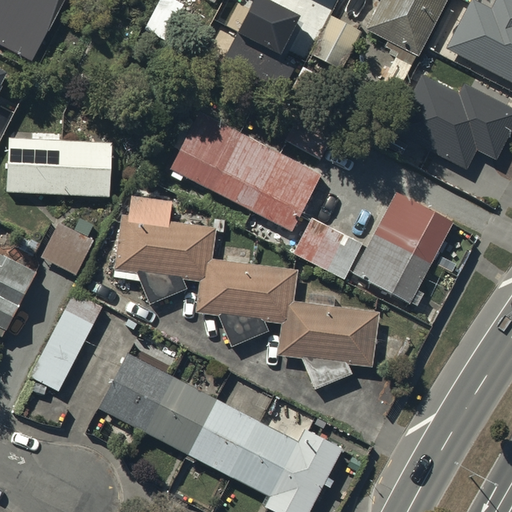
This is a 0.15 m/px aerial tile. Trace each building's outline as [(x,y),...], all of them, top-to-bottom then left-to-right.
[(0,0),(0,35),(32,51),(57,0),(0,0)] [(183,8),(166,0),(164,0),(147,34),(166,43),(183,8)] [(299,19),(261,0),(258,0),(224,65),(283,95),(298,64),(280,55),(299,19)] [(446,0),(378,0),(386,4),(370,34),(391,45),(388,51),(401,58),(399,62),(412,68),(446,0)] [(451,53),(511,84),(511,5),(505,2),(496,19),(474,8),(451,53)] [(361,37),(333,22),(314,58),(341,73),(361,37)] [(511,121),(511,114),(466,91),(461,101),(422,81),(394,136),(465,173),(478,149),(494,157),(511,121)] [(172,174),(212,195),(242,138),(202,117),(172,174)] [(212,195),(252,215),(282,158),(242,138),(212,195)] [(61,147),(12,144),(10,196),(58,199),(61,147)] [(110,149),(61,147),(58,199),(108,201),(110,149)] [(252,215),(291,236),(321,179),(282,158),(252,215)] [(433,266),(454,226),(424,211),(396,197),(376,236),(433,266)] [(185,279),(206,282),(209,265),(213,236),(167,230),(170,208),(136,203),(133,225),(127,224),(120,273),(140,276),(155,308),(187,293),(185,279)] [(362,248),(314,222),(295,255),(343,282),(362,248)] [(93,245),(59,229),(43,261),(77,278),(93,245)] [(412,306),(433,266),(376,236),(355,277),(412,306)] [(35,277),(0,259),(0,339),(2,340),(35,277)] [(266,320),(288,323),(291,308),(295,277),(209,265),(206,282),(202,314),(222,317),(236,349),(269,334),(266,320)] [(103,312),(78,299),(35,383),(60,396),(103,312)] [(348,363),(370,366),(377,320),(291,308),(288,323),(284,357),(303,360),(318,392),(350,378),(348,363)] [(144,435),(172,382),(127,358),(99,410),(144,435)] [(186,457),(214,404),(172,382),(144,435),(186,457)] [(233,481),(261,428),(214,404),(186,457),(233,481)] [(274,502),(301,450),(261,428),(233,481),(274,502)] [(309,511),(339,455),(307,439),(301,450),(274,502),(268,511),(309,511)]
